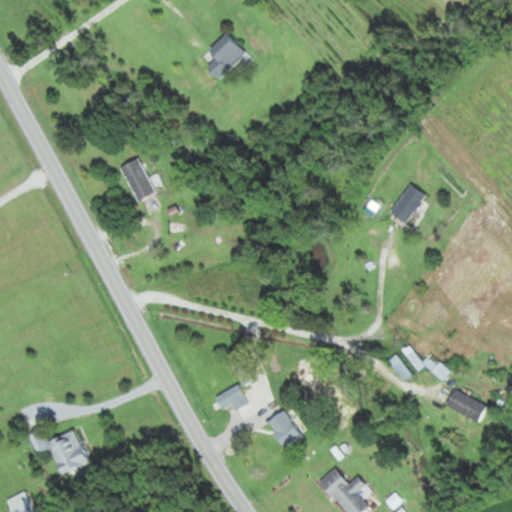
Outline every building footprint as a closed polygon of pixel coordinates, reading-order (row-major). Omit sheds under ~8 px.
[(250,52),(231,32),(213,48),(220,55),(211,64),(223,78),(250,52)] [(123,166),(141,200),(159,191),(141,157),(123,166)] [(430,194),(414,183),(395,212),(411,222),(430,194)] [(445,378),(454,369),(434,350),(427,358),(410,342),(393,360),(412,378),(428,362),(445,378)] [(246,384),(257,376),(245,358),(234,365),(246,384)] [(242,411),(253,398),(234,382),(219,399),(228,407),(232,402),(242,411)] [(490,403),(459,386),(451,402),(482,419),(490,403)] [(305,432),(287,408),(271,421),(288,444),(305,432)] [(33,433),(40,452),(55,447),(65,471),(93,460),(80,427),(52,438),(47,427),(33,433)] [(363,511),(372,504),(359,492),(369,483),(361,475),(353,482),(338,465),(322,481),(351,511),(363,511)]
